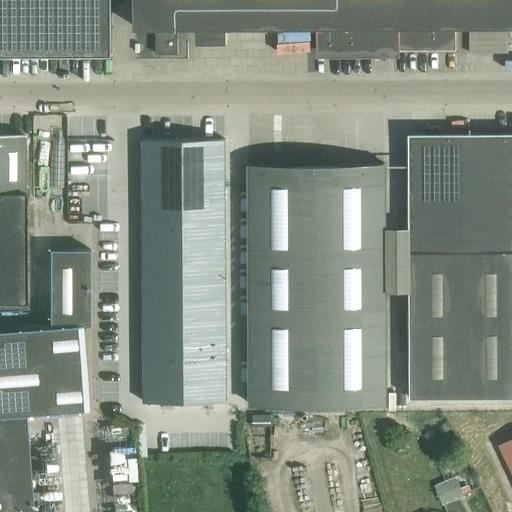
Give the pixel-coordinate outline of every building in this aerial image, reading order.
[(111,0),(0,0),(0,53),(112,53),(111,0)] [(511,0),(135,0),(135,24),(320,24),(321,51),(374,51),(374,48),(456,47),(456,23),(511,23),(511,0)] [(178,53),(178,30),(156,30),(156,53),(178,53)] [(511,396),(511,132),(409,133),(411,397),(511,396)] [(0,301),(25,302),(25,134),(0,133),(0,301)] [(145,299),(146,401),(147,401),(224,400),(224,401),(225,401),(224,278),(223,278),(223,220),(223,138),(222,138),(206,139),(206,133),(193,133),(193,139),(145,139),(144,139),(145,221),(146,299),(145,299)] [(385,164),(249,165),(250,404),(386,403),(385,164)] [(0,415),(25,413),(89,408),(83,326),(89,326),(89,248),(49,248),(48,326),(0,329),(0,415)] [(0,511),(33,511),(25,413),(0,415),(0,511)] [(511,470),(511,437),(499,444),(511,470)]
